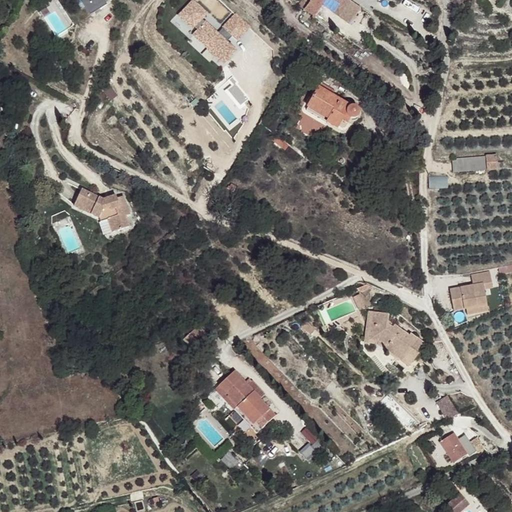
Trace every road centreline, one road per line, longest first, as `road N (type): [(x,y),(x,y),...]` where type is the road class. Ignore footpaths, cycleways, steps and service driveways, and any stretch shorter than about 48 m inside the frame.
road 1 (unknown): [(370,511),(511,441)]
road 2 (unclassified): [(426,306),(489,416),(511,437)]
